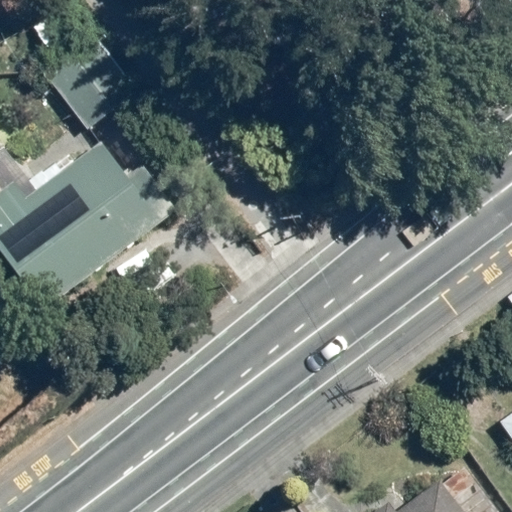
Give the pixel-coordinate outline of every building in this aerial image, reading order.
[(101,27),(80,0),(74,0),(33,32),(56,61),(42,72),(87,132),(147,86),(101,27)] [(169,99),(126,130),(165,184),(208,152),(169,99)] [(0,251),(45,311),(165,221),(105,142),(37,194),(2,147),(0,147),(0,251)] [(511,416),(502,424),(511,438),(511,416)] [(398,485),(385,494),(359,511),(498,511),(466,466),(412,504),(398,485)]
